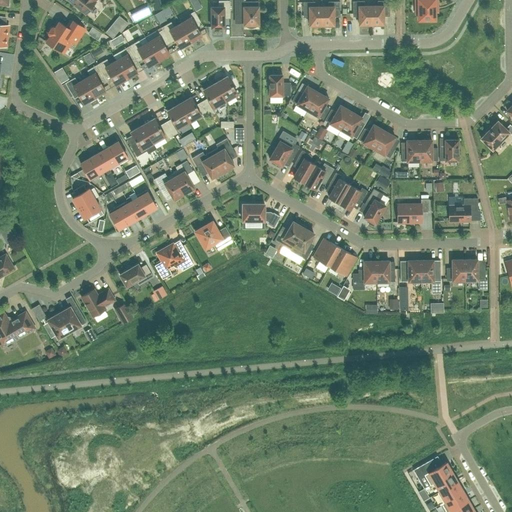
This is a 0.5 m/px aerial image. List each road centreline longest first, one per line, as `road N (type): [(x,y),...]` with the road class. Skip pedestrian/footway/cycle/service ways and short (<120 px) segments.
road 1 (residential): [(507,0),(509,75),(462,122),(406,123),(321,74),(318,45)]
road 2 (residential): [(247,175),(363,243),(511,233)]
road 3 (residential): [(72,128),(200,58),(249,55)]
road 4 (residential): [(318,45),(440,39),(469,0)]
road 5 (residential): [(72,128),(15,97),(27,0)]
road 6 (residential): [(108,250),(247,175)]
road 7 (residential): [(511,409),(456,437),(499,511)]
road 8 (residential): [(108,250),(73,225),(59,200),(72,128)]
road 9 (residential): [(0,296),(18,285),(55,293),(96,269),(108,250)]
road 10 (residential): [(249,55),(247,175)]
